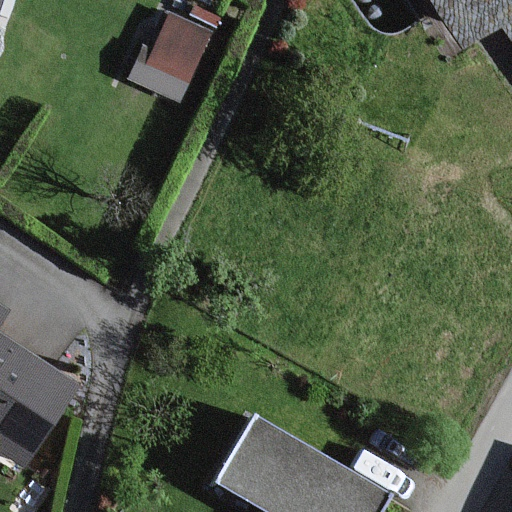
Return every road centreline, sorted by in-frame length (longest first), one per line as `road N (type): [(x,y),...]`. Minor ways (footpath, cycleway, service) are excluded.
road 1 (residential): [(275,0),(130,318)]
road 2 (residential): [(130,318),(79,511)]
road 3 (residential): [(130,318),(0,233)]
road 4 (residential): [(445,511),(511,403)]
